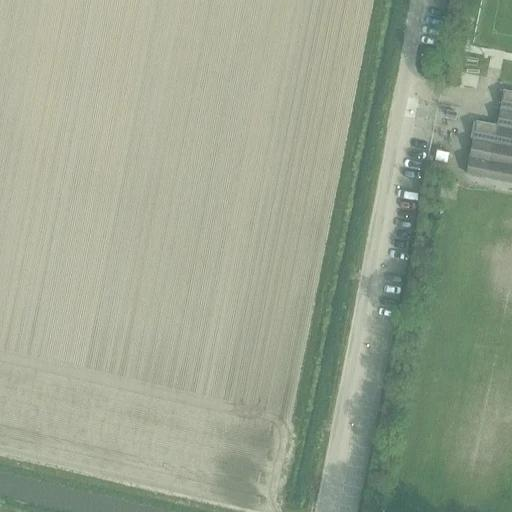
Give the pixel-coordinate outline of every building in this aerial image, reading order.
[(481,89),(498,91),(501,66),(484,65),(481,89)] [(460,101),(470,101),(470,81),(460,81),(460,101)] [(511,91),(502,90),(495,125),(475,121),(476,121),(474,120),(464,173),(511,182),(511,91)] [(419,112),(413,133),(426,137),(432,115),(419,112)] [(340,504),(362,505),(363,482),(341,481),(340,504)]
